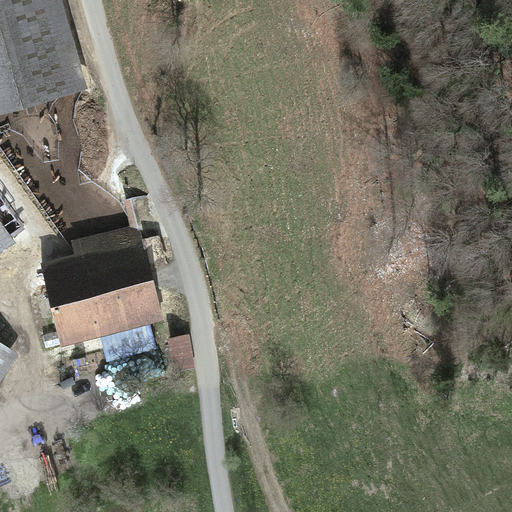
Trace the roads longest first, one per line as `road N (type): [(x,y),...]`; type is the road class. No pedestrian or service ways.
road 1 (tertiary): [(88,0),(186,238),(226,511)]
road 2 (track): [(273,511),(243,382),(203,317)]
